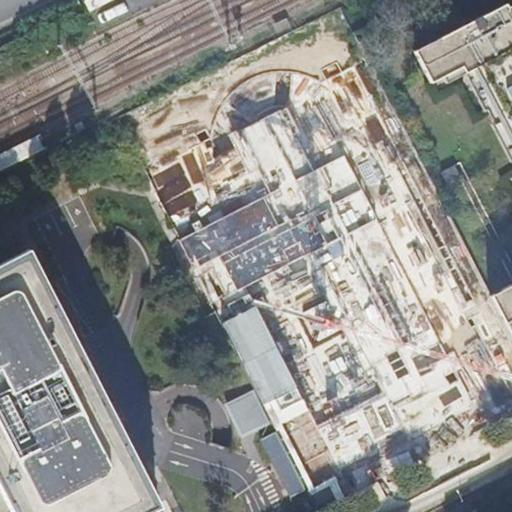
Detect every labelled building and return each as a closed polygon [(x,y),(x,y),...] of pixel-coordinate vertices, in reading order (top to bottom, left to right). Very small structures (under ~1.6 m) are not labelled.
[(511,1),(507,4),(506,2),(414,49),(431,81),(462,65),(465,72),(471,69),(490,105),(487,107),(495,122),(498,121),(511,148),(511,281),(489,294),(511,339),(511,1)] [(179,237),(211,301),(313,250),(324,271),(315,275),(324,293),(333,289),(388,396),(451,362),(344,152),(179,237)] [(454,163),(441,170),(448,184),(462,177),(454,163)] [(141,511),(158,504),(29,249),(0,264),(0,485),(13,511),(141,511)] [(225,402),(237,438),(258,431),(246,395),(225,402)] [(277,430),(261,438),(291,496),(307,488),(277,430)] [(329,486),(314,494),(318,501),(328,496),(329,498),(334,495),(329,486)]
